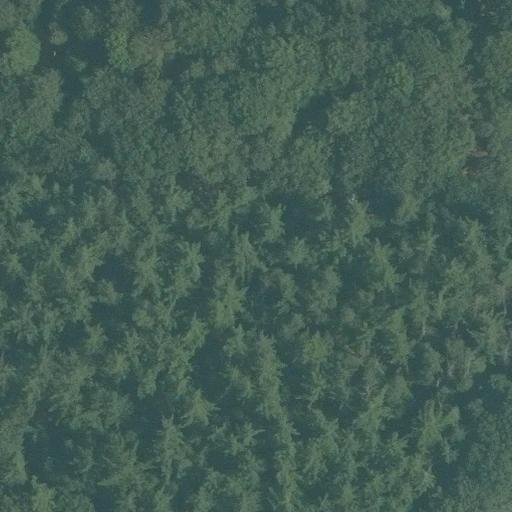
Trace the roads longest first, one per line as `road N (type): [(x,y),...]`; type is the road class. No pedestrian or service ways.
road 1 (track): [(0,100),(511,137)]
road 2 (track): [(459,0),(452,131)]
